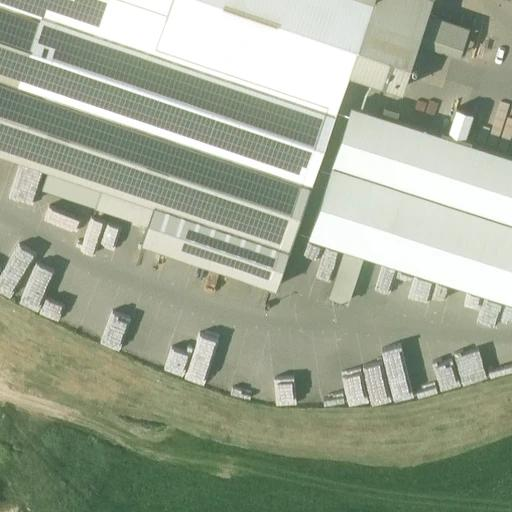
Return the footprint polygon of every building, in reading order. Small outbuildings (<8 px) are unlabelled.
[(0,0),(0,151),(101,186),(94,204),(147,223),(141,241),(275,287),(348,71),(402,89),(418,41),(461,55),(470,26),(428,12),(431,0),(0,0)] [(511,299),(511,154),(352,104),(310,235),(511,299)] [(0,283),(55,314),(70,287),(47,275),(54,262),(37,253),(32,261),(9,248),(6,253),(0,249),(0,283)] [(147,329),(151,318),(133,312),(119,350),(159,364),(169,337),(147,329)] [(405,358),(382,362),(385,376),(365,380),(370,403),(456,386),(451,363),(433,367),(436,381),(411,386),(405,358)]
